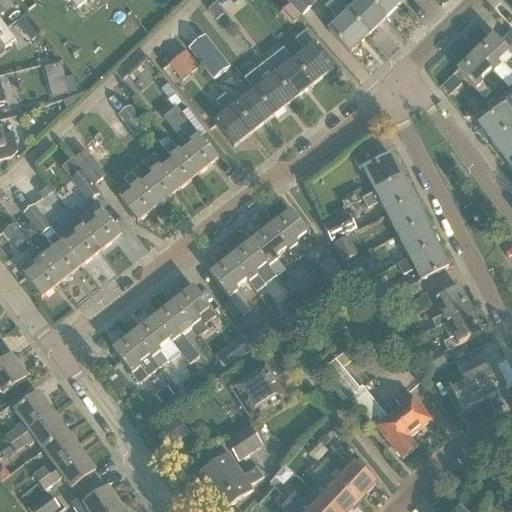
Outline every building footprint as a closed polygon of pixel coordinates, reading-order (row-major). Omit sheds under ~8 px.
[(244,0),(221,0),(241,28),(257,18),(244,0)] [(284,0),(301,19),(314,7),(307,0),(284,0)] [(351,0),(356,5),(346,15),(368,37),(386,20),(365,0),(351,0)] [(365,0),(386,20),(404,2),(401,0),(365,0)] [(368,37),(346,15),(333,1),(324,9),(338,23),(328,33),(349,55),(368,37)] [(206,11),(215,22),(223,16),(214,5),(206,11)] [(279,15),(291,27),(299,18),(288,6),(279,15)] [(24,16),(9,26),(15,36),(30,26),(24,16)] [(0,44),(3,49),(14,41),(0,23),(0,44)] [(304,55),(293,63),(312,87),(332,72),(313,48),(317,45),(306,32),(293,42),(304,55)] [(475,55),(493,75),(502,83),(502,84),(508,90),(511,87),(511,75),(502,65),(499,68),(497,65),(508,54),(511,58),(511,57),(493,38),(475,55)] [(190,51),(214,80),(228,69),(204,39),(190,51)] [(293,63),(283,50),(263,66),(293,103),(312,87),(293,63)] [(168,67),(181,82),(197,69),(184,54),(168,67)] [(493,75),(475,55),(457,73),(475,92),(484,101),(490,94),(482,86),(482,85),(479,82),(490,72),(493,75)] [(150,63),(129,77),(141,94),(162,80),(150,63)] [(61,65),(44,69),(52,100),(68,96),(61,65)] [(293,103),(263,66),(243,81),(254,94),(273,118),(293,103)] [(461,86),(453,78),(442,88),(450,96),(461,86)] [(174,96),(168,87),(161,92),(168,100),(174,96)] [(254,94),(235,109),(234,109),(253,133),(273,118),(254,94)] [(233,149),(253,133),(234,109),(235,109),(224,96),(214,105),(225,117),(215,125),(233,149)] [(511,101),(478,127),(490,144),(511,127),(511,101)] [(128,110),(118,117),(131,134),(135,138),(145,131),(141,126),(128,110)] [(198,177),(218,161),(199,138),(176,110),(163,120),(188,151),(182,156),(181,157),(198,177)] [(511,127),(490,144),(506,164),(511,159),(511,127)] [(13,137),(1,140),(0,134),(0,163),(18,159),(13,137)] [(177,193),(198,177),(181,157),(182,156),(179,153),(171,144),(163,151),(170,160),(172,164),(162,172),(161,173),(177,193)] [(95,187),(105,178),(84,153),(74,162),(95,187)] [(402,180),(390,158),(363,172),(375,194),(402,180)] [(157,209),(177,193),(161,173),(162,172),(159,169),(151,160),(143,166),(150,176),(152,179),(142,188),(141,188),(157,209)] [(70,183),(88,205),(99,196),(81,174),(70,183)] [(157,209),(141,188),(142,188),(139,185),(131,176),(123,182),(131,192),(130,192),(133,195),(122,204),(119,200),(118,201),(137,225),(157,209)] [(413,203),(402,180),(375,194),(375,196),(362,202),(367,212),(380,205),(386,217),(413,203)] [(52,193),(48,188),(39,195),(44,200),(52,193)] [(340,201),(344,209),(364,200),(360,192),(340,201)] [(425,225),(413,203),(386,217),(397,239),(425,225)] [(96,224),(85,232),(85,233),(101,253),(121,237),(103,213),(102,214),(95,204),(87,211),(94,220),(93,221),(96,224)] [(65,248),(63,245),(62,245),(33,208),(24,215),(41,238),(42,237),(54,252),(56,255),(45,264),(61,285),(64,283),(72,281),(71,277),(81,269),(65,248)] [(270,230),(286,251),(288,254),(289,254),(296,263),(304,257),(297,247),(295,244),(306,235),(308,239),(309,238),(290,214),(270,230)] [(324,230),(331,245),(357,233),(349,218),(324,230)] [(74,241),(65,248),(81,269),(101,253),(85,233),(85,232),(83,229),(82,230),(75,220),(67,227),(74,236),(76,240),(74,241)] [(397,239),(399,241),(409,261),(436,247),(425,225),(397,239)] [(12,226),(3,233),(7,237),(16,248),(24,241),(15,231),(12,226)] [(360,235),(365,249),(385,241),(380,227),(360,235)] [(275,259),(286,251),(270,230),(250,245),(266,266),(266,267),(268,270),(269,269),(276,279),(284,273),(277,263),(275,259)] [(255,275),(266,267),(266,266),(250,245),(230,261),(246,282),(248,285),(249,285),(256,295),(264,288),(257,279),(257,278),(255,275)] [(409,261),(421,283),(448,269),(436,247),(409,261)] [(22,277),(41,301),(61,285),(45,264),(43,260),(42,261),(35,251),(27,258),(34,267),(34,268),(36,271),(25,279),(23,276),(22,277)] [(237,294),(235,291),(246,282),(230,261),(209,277),(228,301),(229,301),(243,319),(251,313),(244,304),(237,294)] [(337,292),(348,286),(334,261),(323,266),(337,292)] [(358,261),(347,267),(353,278),(364,273),(358,261)] [(438,294),(458,281),(453,273),(433,286),(438,294)] [(189,327),(191,330),(192,330),(199,339),(207,333),(200,323),(198,319),(209,311),(212,314),(193,290),(173,306),(189,327)] [(470,313),(459,290),(435,302),(436,303),(440,301),(447,315),(442,317),(443,317),(432,323),(436,330),(447,325),(451,323),(470,313)] [(316,299),(301,309),(306,317),(322,307),(316,299)] [(303,314),(297,306),(296,306),(293,302),(284,309),(293,322),(303,314)] [(179,334),(189,327),(173,306),(153,322),(169,342),(169,343),(171,346),(172,345),(190,368),(200,360),(179,334)] [(482,335),(470,313),(451,323),(458,337),(454,339),(443,345),(447,352),(458,347),(482,335)] [(169,343),(169,342),(153,322),(133,337),(149,358),(151,361),(152,361),(159,370),(167,364),(160,355),(160,354),(158,351),(169,343)] [(247,338),(255,348),(267,340),(259,329),(247,338)] [(133,337),(112,353),(131,377),(132,377),(139,386),(159,370),(152,361),(151,361),(149,358),(133,337)] [(228,349),(239,363),(253,351),(242,338),(228,349)] [(0,369),(12,361),(0,344),(0,369)] [(506,390),(494,367),(493,367),(488,356),(484,348),(476,352),(480,361),(466,368),(483,402),(506,390)] [(440,356),(419,367),(424,378),(445,367),(440,356)] [(343,372),(349,368),(341,359),(335,363),(333,364),(326,357),(315,366),(322,373),(320,375),(328,383),(327,384),(343,404),(346,402),(371,432),(375,429),(402,462),(417,450),(409,441),(431,423),(408,395),(399,403),(403,407),(387,420),(361,389),(359,391),(343,372)] [(230,391),(250,422),(285,400),(273,381),(281,376),(270,359),(262,364),(265,369),(230,391)] [(466,367),(462,359),(446,367),(449,373),(456,369),(458,371),(463,382),(465,387),(452,393),(449,389),(448,390),(461,413),(483,402),(466,368),(466,367)] [(0,395),(2,398),(26,381),(12,361),(0,369),(0,395)] [(181,386),(191,400),(205,390),(195,376),(181,386)] [(154,398),(159,405),(171,397),(166,389),(154,398)] [(38,397),(14,414),(28,434),(52,416),(38,397)] [(52,416),(28,434),(42,453),(67,436),(52,416)] [(161,430),(171,447),(188,436),(177,419),(161,430)] [(249,429),(226,445),(238,464),(261,448),(249,429)] [(21,439),(16,432),(4,440),(10,447),(21,439)] [(56,472),(80,454),(67,436),(42,453),(56,472)] [(15,454),(27,446),(21,439),(10,447),(15,454)] [(80,454),(56,472),(49,477),(37,485),(43,493),(62,479),(71,492),(95,474),(80,454)] [(257,469),(244,478),(228,456),(197,477),(220,511),(224,511),(253,492),(250,488),(263,479),(257,469)] [(364,498),(375,486),(365,477),(364,477),(353,466),(343,477),(326,462),(320,469),(358,504),(364,498)] [(320,501),(331,511),(350,511),(353,510),(358,504),(320,469),(314,475),(330,491),(320,501)] [(37,485),(49,477),(44,470),(33,479),(37,485)] [(119,511),(121,511),(107,491),(84,507),(80,501),(71,506),(75,511),(119,511)] [(48,497),(28,511),(56,511),(58,510),(48,497)] [(309,511),(331,511),(320,501),(309,511)] [(297,511),(287,503),(281,510),(283,511),(297,511)]
